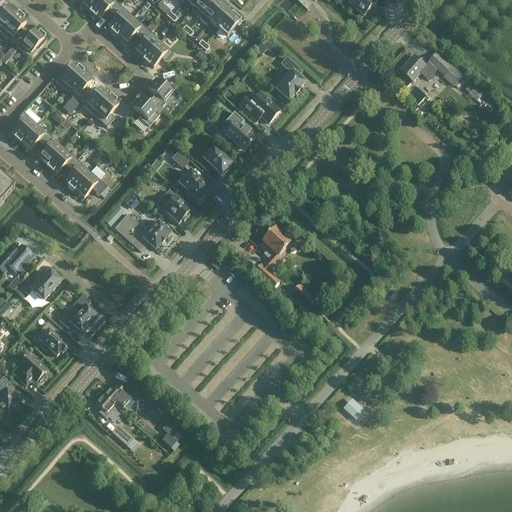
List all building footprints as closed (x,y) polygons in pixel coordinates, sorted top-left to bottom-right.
[(90,12),(101,0),(84,0),(82,4),(81,3),(80,6),(85,10),(86,8),(90,12)] [(112,15),(120,7),(112,0),(101,0),(90,12),(89,14),(95,20),(97,18),(100,21),(108,12),(112,15)] [(192,12),(202,0),(187,0),(184,4),(184,5),(187,2),(194,9),(192,11),(192,12)] [(200,19),(216,1),(214,0),(202,0),(192,12),(200,19)] [(377,4),(372,0),(348,0),(348,1),(349,3),(348,4),(359,14),(358,15),(362,19),(364,18),(364,19),(369,14),(370,15),(374,11),(373,9),(377,4)] [(210,23),(224,8),(216,1),(200,19),(199,19),(207,27),(210,23)] [(117,36),(133,18),(120,7),(112,15),(116,19),(108,28),(111,31),(110,33),(116,39),(118,37),(117,36)] [(0,33),(1,34),(18,14),(16,16),(7,8),(0,16),(0,33)] [(232,15),(224,8),(210,23),(218,30),(218,31),(232,15)] [(18,33),(26,25),(23,22),(24,20),(18,14),(1,34),(14,46),(22,37),(18,33)] [(226,38),(241,22),(232,14),(232,15),(218,31),(226,38)] [(127,44),(135,36),(139,39),(146,30),(133,18),(117,36),(118,37),(122,40),(120,42),(126,47),(127,45),(127,44)] [(144,60),(160,42),(146,30),(139,39),(143,43),(135,52),(135,51),(133,54),(138,58),(140,56),(144,60)] [(46,39),(39,33),(38,35),(34,32),(26,41),(22,37),(14,46),(30,60),(29,61),(30,62),(46,43),(44,41),(46,39)] [(278,51),(267,41),(263,46),(266,49),(267,48),(274,55),(278,51)] [(174,55),(160,42),(144,60),(142,62),(149,68),(150,66),(154,69),(162,60),(166,64),(174,55)] [(9,50),(6,54),(0,48),(0,59),(5,64),(14,54),(9,50)] [(413,82),(419,74),(428,82),(438,71),(444,76),(443,77),(456,89),(461,83),(459,82),(463,78),(452,67),(451,69),(436,55),(425,67),(414,57),(401,71),(413,82)] [(82,75),(83,75),(84,73),(78,68),(76,69),(73,67),(65,75),(61,72),(53,81),(66,93),(82,75)] [(292,73),(286,80),(284,78),(279,84),(281,85),(275,92),(288,104),(294,97),(295,97),(300,93),(299,92),(305,85),(292,73)] [(84,92),(91,84),(93,82),(88,77),(87,79),(83,75),(82,75),(66,93),(80,105),(88,96),(84,92)] [(165,89),(155,80),(150,87),(151,88),(149,92),(157,99),(153,103),(163,112),(167,116),(172,111),(168,108),(178,96),(168,87),(165,89)] [(470,95),(475,88),(471,85),(465,91),(470,95)] [(109,99),(109,98),(105,95),(106,93),(101,89),(99,91),(92,99),(88,96),(80,105),(93,117),(109,99)] [(269,125),(280,113),(260,94),(253,102),(247,97),(239,107),(256,123),(257,123),(255,121),(259,116),(269,125)] [(111,116),(119,107),(115,104),(117,102),(110,97),(109,98),(109,99),(93,117),(107,129),(115,120),(111,116)] [(141,100),(138,103),(136,102),(131,108),(141,117),(138,120),(149,129),(163,112),(153,103),(149,107),(141,100)] [(244,123),(234,113),(228,120),(235,126),(225,137),(232,144),(229,147),(230,147),(232,149),(234,150),(236,150),(238,151),(241,151),(243,150),(245,149),(247,148),(248,149),(250,147),(249,147),(254,142),(248,137),(250,135),(244,130),(243,132),(238,128),(243,123),(244,123)] [(21,144),(37,126),(24,114),(16,123),(20,126),(12,135),(15,138),(13,140),(20,146),(21,144)] [(61,125),(67,131),(72,127),(66,121),(61,125)] [(42,147),(50,138),(37,126),(21,144),(30,152),(38,143),(42,147)] [(48,168),(64,150),(50,138),(42,147),(46,150),(39,159),(40,161),(47,167),(48,168)] [(69,171),(77,162),(64,150),(48,168),(47,167),(46,169),(52,175),(54,173),(57,176),(65,167),(69,171)] [(231,166),(213,150),(203,161),(199,158),(195,162),(204,170),(209,166),(221,177),(223,175),(224,176),(228,171),(227,170),(231,166)] [(96,166),(105,157),(99,153),(91,162),(96,166)] [(188,164),(178,154),(172,160),(183,170),(188,164)] [(152,166),(157,171),(163,165),(158,160),(152,166)] [(75,191),(91,174),(77,162),(69,171),(73,174),(65,183),(69,186),(67,188),(73,193),(75,192),(75,191)] [(92,172),(101,179),(105,174),(96,166),(92,172)] [(209,190),(190,173),(179,185),(187,192),(186,193),(190,197),(191,196),(198,202),(200,200),(201,201),(205,197),(204,196),(209,190)] [(99,197),(107,188),(91,174),(75,191),(75,192),(84,200),(92,191),(99,197)] [(0,206),(14,191),(0,178),(0,206)] [(125,201),(133,209),(140,202),(131,194),(125,201)] [(188,209),(189,208),(185,204),(184,206),(175,198),(172,202),(170,202),(168,202),(165,205),(165,206),(166,209),(162,212),(178,226),(182,221),(184,223),(188,218),(186,217),(191,212),(188,209)] [(170,235),(154,222),(145,233),(127,217),(115,230),(141,254),(148,245),(155,252),(161,245),(162,246),(165,242),(164,242),(170,235)] [(276,230),(263,244),(264,246),(262,248),(267,253),(265,255),(270,260),(268,262),(273,267),(287,253),(285,251),(287,250),(289,251),(294,246),(276,230)] [(10,249),(0,260),(0,271),(4,275),(10,269),(18,276),(33,259),(21,248),(16,254),(10,249)] [(61,283),(58,281),(59,280),(53,274),(52,275),(50,273),(39,285),(38,283),(36,286),(30,280),(21,290),(28,296),(32,292),(36,295),(35,296),(40,301),(41,300),(43,302),(61,283)] [(309,310),(316,302),(300,287),(292,295),(309,310)] [(89,310),(86,308),(90,303),(85,299),(75,310),(80,314),(76,319),(69,312),(59,323),(69,332),(73,328),(81,334),(91,324),(92,325),(97,319),(96,318),(96,317),(95,316),(96,315),(90,309),(89,310)] [(67,349),(53,336),(57,332),(48,324),(40,332),(45,336),(39,343),(42,345),(41,347),(47,352),(48,351),(57,358),(60,354),(62,355),(67,349)] [(40,383),(46,376),(44,375),(47,372),(37,363),(38,362),(32,356),(31,358),(28,356),(17,367),(22,372),(16,379),(26,387),(33,379),(37,383),(39,381),(40,383)] [(8,415),(20,402),(10,393),(14,388),(3,378),(0,381),(0,395),(1,396),(0,397),(0,410),(1,412),(3,411),(8,415)] [(109,390),(102,398),(114,410),(119,413),(126,405),(109,390)] [(114,410),(102,398),(94,406),(101,412),(99,415),(106,421),(114,412),(113,411),(114,410)] [(344,410),(357,422),(366,412),(353,400),(344,410)] [(112,434),(127,447),(132,441),(117,427),(112,434)] [(177,443),(174,441),(168,434),(161,441),(171,450),(177,443)]
